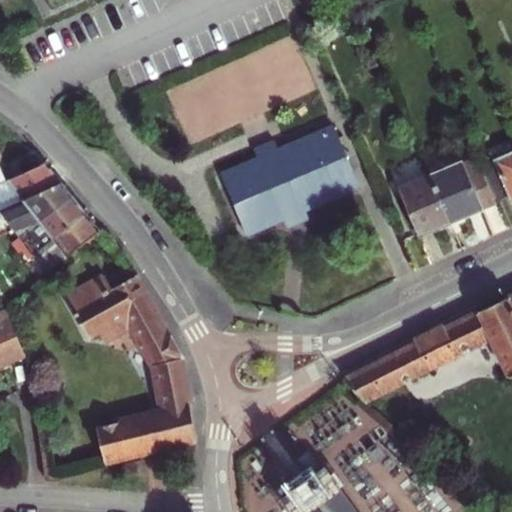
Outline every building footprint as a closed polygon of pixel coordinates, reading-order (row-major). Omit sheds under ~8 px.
[(366,21),(362,11),(333,24),(337,34),(366,21)] [(361,189),(334,127),(279,150),(276,141),(272,143),(265,146),(255,151),(258,159),(221,175),(249,237),(286,221),(289,229),(309,220),(306,212),(361,189)] [(511,153),(482,166),(498,203),(511,197),(511,153)] [(432,176),(451,223),(498,203),(482,166),(478,157),(432,176)] [(44,161),(5,178),(0,180),(0,210),(24,199),(61,182),(44,161)] [(420,236),(451,223),(432,176),(400,190),(420,236)] [(72,196),(61,182),(24,199),(0,210),(0,212),(13,230),(19,238),(41,221),(72,196)] [(19,238),(26,246),(33,255),(85,213),(72,196),(41,221),(19,238)] [(33,255),(47,273),(100,231),(85,213),(33,255)] [(182,358),(135,275),(112,288),(105,276),(67,298),(88,338),(100,332),(105,339),(108,341),(133,327),(154,365),(164,410),(96,430),(105,463),(197,440),(182,358)] [(511,296),(420,342),(347,380),(364,402),(486,343),(493,344),(511,379),(511,378),(511,296)] [(0,366),(23,357),(5,312),(0,314),(0,366)] [(144,470),(141,460),(124,464),(126,474),(144,470)] [(354,511),(350,506),(352,504),(350,502),(348,503),(341,493),(344,492),(342,489),(340,491),(333,481),(335,479),(333,477),(331,478),(326,472),(328,470),(326,468),(323,467),(321,469),(322,472),(286,497),(282,497),(283,502),(286,501),(290,508),(289,509),(290,511),(292,511),(293,511),(354,511)] [(256,510),(249,490),(247,492),(253,511),(256,510)]
